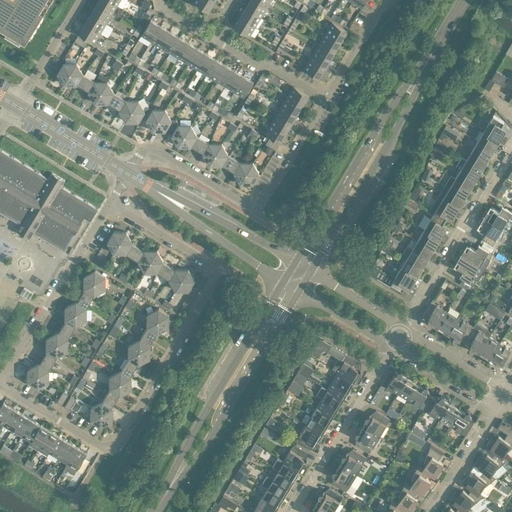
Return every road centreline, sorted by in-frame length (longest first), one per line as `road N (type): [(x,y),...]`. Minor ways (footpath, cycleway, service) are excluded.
road 1 (residential): [(110,203),(215,271),(152,386),(117,443),(100,448),(0,384)]
road 2 (residential): [(127,173),(151,147),(253,204),(325,100)]
road 3 (secondary): [(284,281),(206,407),(155,511)]
road 4 (secondary): [(157,511),(297,289)]
road 5 (secondary): [(310,269),(400,126),(426,61)]
road 6 (secondary): [(426,61),(297,261)]
road 7 (residential): [(0,382),(110,203)]
road 8 (residential): [(404,327),(511,152)]
road 9 (residential): [(325,100),(157,0)]
road 10 (residential): [(292,511),(394,346)]
road 11 (tertiary): [(297,261),(141,181)]
road 12 (tertiary): [(141,181),(284,281)]
road 13 (tertiary): [(127,173),(16,107)]
road 14 (residential): [(16,107),(83,0)]
road 15 (residential): [(394,346),(499,409)]
road 16 (residential): [(508,391),(404,327)]
road 17 (residential): [(432,511),(499,409)]
